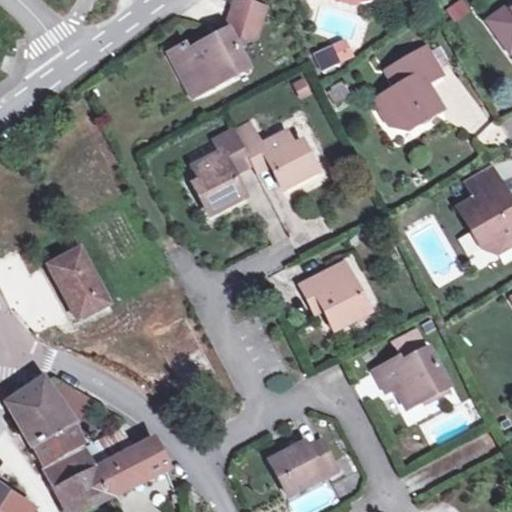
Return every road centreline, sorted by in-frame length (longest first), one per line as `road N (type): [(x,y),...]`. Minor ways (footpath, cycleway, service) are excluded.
road 1 (residential): [(0,344),(87,377),(132,405),(195,469)]
road 2 (residential): [(257,423),(204,290),(281,256)]
road 3 (residential): [(257,423),(333,390),(396,511)]
